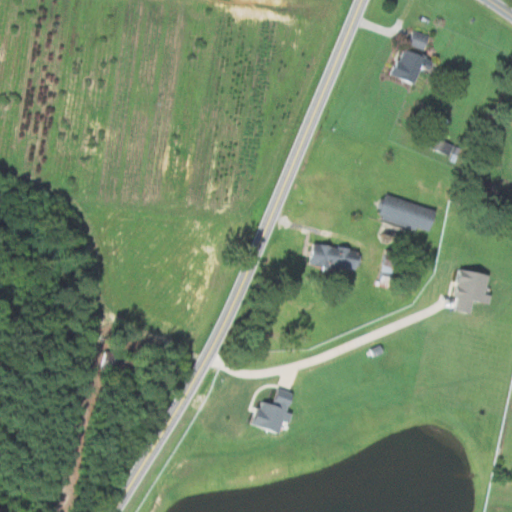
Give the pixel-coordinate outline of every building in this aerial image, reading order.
[(419,50),(424,36),(407,30),(402,44),(419,50)] [(428,72),(432,63),(400,49),(394,61),(391,59),(384,74),(407,85),(415,67),(428,72)] [(424,231),(429,208),(378,196),(373,220),(424,231)] [(303,266),(349,269),(350,248),(304,245),(303,266)] [(447,311),(463,314),(465,302),(480,305),(482,295),(479,294),(483,276),(451,269),(445,296),(450,297),(447,311)] [(269,436),(276,420),(281,422),(285,414),(276,410),(284,394),(270,388),(263,404),(254,400),(243,424),(269,436)]
